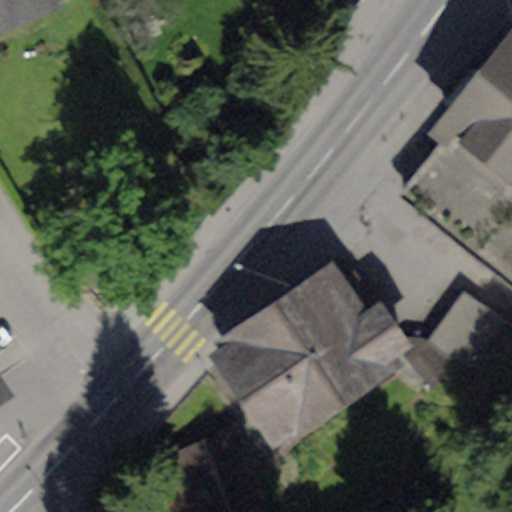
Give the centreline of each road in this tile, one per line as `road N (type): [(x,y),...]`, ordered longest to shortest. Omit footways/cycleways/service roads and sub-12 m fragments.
road 1 (tertiary): [(448,0),(170,341),(6,511)]
road 2 (unknown): [(0,204),(9,220),(170,341)]
